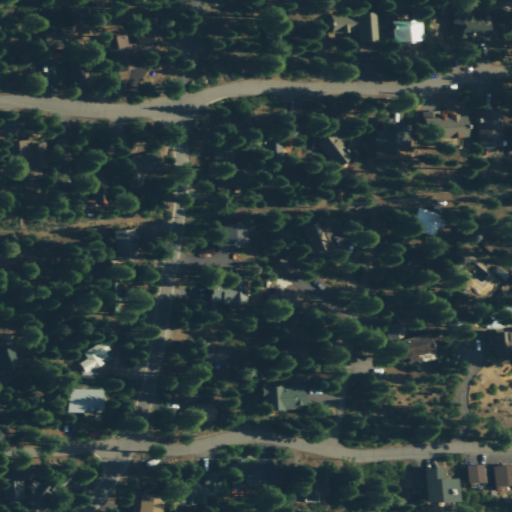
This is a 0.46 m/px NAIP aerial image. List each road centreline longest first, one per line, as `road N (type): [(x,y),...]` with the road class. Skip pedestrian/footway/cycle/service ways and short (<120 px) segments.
road 1 (residential): [(84,511),(131,443),(153,357),(178,226),(179,106),(194,0)]
road 2 (residential): [(0,102),(148,110),(250,86),(384,90),(511,71)]
road 3 (residential): [(0,449),(131,443),(185,450),(248,436),(333,452),(511,443)]
road 4 (residential): [(333,452),(354,317),(351,258)]
